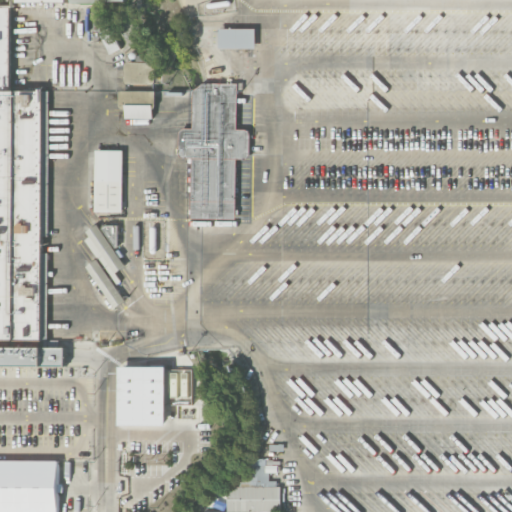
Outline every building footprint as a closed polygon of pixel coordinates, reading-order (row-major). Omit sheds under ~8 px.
[(0,342),(44,343),(45,92),(12,92),(12,8),(0,8),(0,342)] [(255,28),(218,28),(218,49),(255,48),(255,28)] [(101,32),(108,54),(119,50),(112,29),(101,32)] [(155,62),(126,63),(126,84),(156,84),(155,62)] [(192,220),(237,221),(238,161),(246,161),(249,159),(251,157),(251,135),(249,132),(245,131),(238,131),(239,85),(204,85),(195,91),(194,130),(186,130),(183,131),(181,135),(180,156),(182,158),(186,160),(194,160),(192,220)] [(153,105),(126,105),(125,118),(153,119),(153,105)] [(122,213),(122,151),(95,150),(94,212),(122,213)] [(126,268),(99,226),(84,236),(111,278),(126,268)] [(115,308),(125,301),(97,259),(87,267),(115,308)] [(119,368),(119,426),(167,426),(167,397),(191,397),(191,368),(119,368)] [(0,511),(0,462),(58,462),(58,511),(0,511)] [(282,511),(282,488),(229,488),(229,511),(282,511)]
